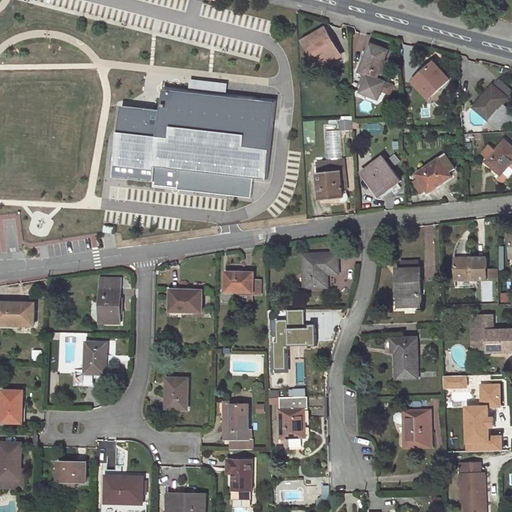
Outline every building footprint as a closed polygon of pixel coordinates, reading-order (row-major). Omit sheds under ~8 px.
[(324,29),(304,41),(320,69),(341,57),(324,29)] [(388,51),(370,44),(360,72),(364,74),(362,80),(365,81),(361,92),(379,99),(382,90),(385,82),(391,68),(383,65),(388,51)] [(434,63),(413,82),(429,99),(450,80),(434,63)] [(165,87),(162,112),(162,115),(148,113),(148,111),(141,110),(141,112),(122,110),(115,176),(127,177),(154,180),(154,186),(252,197),(254,177),(267,178),(276,98),(262,97),(261,99),(257,98),(258,96),(226,93),(227,86),(190,82),(190,89),(165,87)] [(394,85),(385,82),(382,90),(391,94),(394,85)] [(508,99),(493,85),(481,100),(482,100),(475,108),(498,128),(503,122),(510,121),(511,123),(511,122),(511,112),(503,105),(508,99)] [(511,162),(511,147),(505,141),(495,152),(492,150),(487,155),(490,158),(486,162),(501,174),(511,162)] [(417,175),(420,179),(427,189),(429,192),(452,178),(449,174),(456,170),(446,156),(417,175)] [(363,173),(378,194),(391,184),(394,187),(401,182),(384,158),(363,173)] [(318,164),(319,174),(341,172),(343,189),(346,189),(344,162),(318,164)] [(511,162),(501,174),(497,179),(502,183),(504,182),(507,178),(509,179),(511,176),(511,162)] [(319,174),(317,174),(320,201),(344,198),(343,189),(341,172),(319,174)] [(427,189),(420,179),(415,182),(422,193),(427,189)] [(391,184),(378,194),(380,197),(394,187),(391,184)] [(339,273),(338,253),(303,255),(305,288),(328,286),(327,274),(339,273)] [(486,258),(456,259),(456,280),(487,280),(486,258)] [(419,262),(402,262),(403,270),(419,270),(419,262)] [(421,269),(419,270),(403,270),(397,270),(399,306),(422,305),(421,269)] [(254,293),(254,279),(255,273),(227,272),(226,290),(238,291),(238,292),(254,293)] [(101,288),(122,289),(122,278),(101,277),(101,288)] [(262,279),(254,279),(254,293),(238,292),(238,301),(254,301),(261,301),(262,279)] [(121,323),(122,289),(101,288),(100,323),(121,323)] [(203,291),(184,291),(184,294),(172,294),(172,311),(202,311),(203,291)] [(15,324),(35,324),(35,304),(0,302),(0,319),(15,320),(15,324)] [(493,316),(472,316),(473,341),(488,341),(488,349),(488,352),(508,352),(511,351),(511,330),(494,331),(493,316)] [(299,337),(305,336),(304,320),(279,321),(280,363),(300,362),(299,343),(299,337)] [(418,378),(417,338),(392,339),(393,351),(396,351),(396,379),(418,378)] [(473,341),(473,349),(488,349),(488,341),(473,341)] [(108,342),(87,342),(85,374),(106,374),(107,355),(108,354),(108,342)] [(189,379),(168,379),(168,408),(188,408),(189,379)] [(24,391),(4,391),(3,421),(23,422),(24,391)] [(308,397),(280,398),(281,409),(281,437),(290,437),(302,437),(306,437),(306,417),(306,409),(308,409),(308,397)] [(280,398),(271,398),(271,404),(277,404),(277,409),(281,409),(280,398)] [(238,402),(228,402),(228,439),(231,439),(231,449),(253,449),(253,439),(249,439),(249,405),(238,405),(238,402)] [(489,407),(467,408),(468,438),(490,437),(489,407)] [(405,448),(432,447),(431,411),(405,411),(405,448)] [(302,437),(290,437),(291,447),(303,447),(302,437)] [(22,444),(1,443),(0,473),(0,478),(1,479),(21,479),(22,468),(22,444)] [(251,490),(252,490),(253,460),(229,460),(229,470),(234,470),(234,473),(234,490),(251,490)] [(87,463),(59,462),(58,482),(76,482),(86,483),(87,463)] [(463,511),(482,511),(482,498),(486,498),(485,475),(482,475),(481,464),(461,465),(463,511)] [(26,468),(22,468),(21,479),(1,479),(1,487),(25,488),(26,468)] [(108,476),(108,471),(102,471),(101,506),(106,507),(106,503),(143,504),(143,477),(116,477),(108,476)] [(330,492),(330,486),(324,486),(324,494),(322,497),(319,499),(319,506),(321,505),(327,501),(329,498),(330,495),(330,493),(330,492)] [(251,490),(234,490),(233,498),(251,499),(251,490)] [(204,511),(205,494),(169,494),(168,511),(204,511)]
